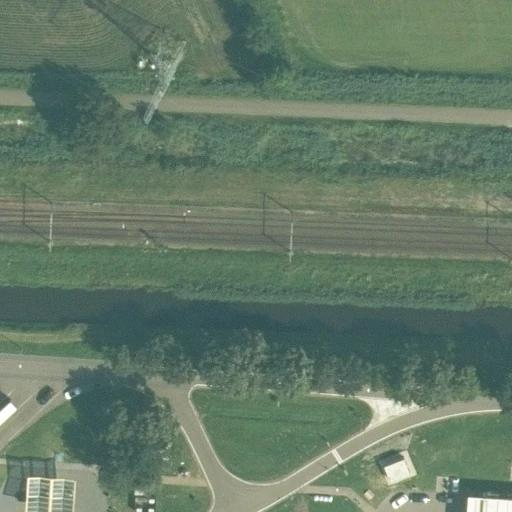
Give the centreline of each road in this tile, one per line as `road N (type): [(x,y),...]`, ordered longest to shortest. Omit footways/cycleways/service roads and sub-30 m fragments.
road 1 (track): [(511,359),(0,335)]
road 2 (unclassified): [(511,117),(0,95)]
road 3 (track): [(511,288),(0,267)]
